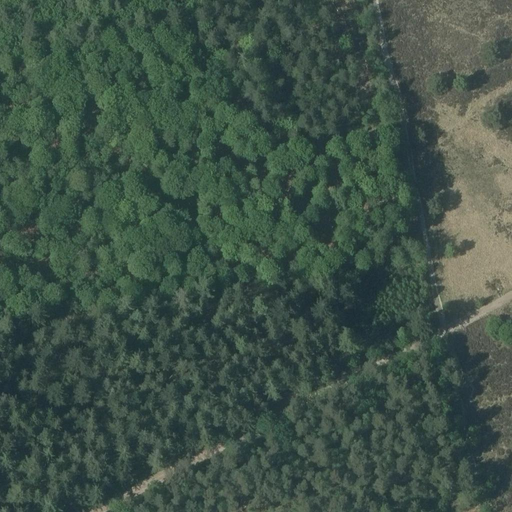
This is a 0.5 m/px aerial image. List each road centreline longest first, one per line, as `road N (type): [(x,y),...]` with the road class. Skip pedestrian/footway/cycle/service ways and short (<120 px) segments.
road 1 (track): [(442,331),(79,511)]
road 2 (track): [(373,0),(442,331)]
